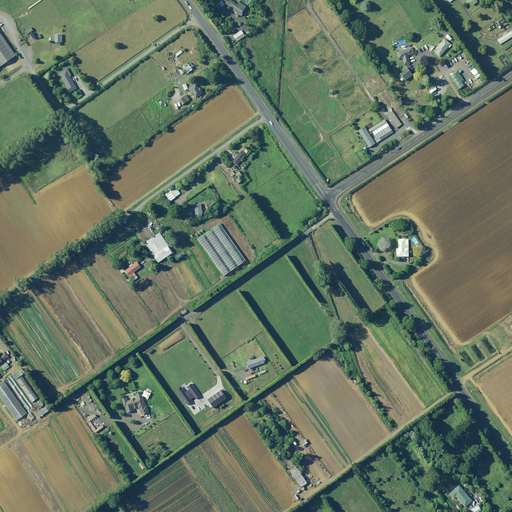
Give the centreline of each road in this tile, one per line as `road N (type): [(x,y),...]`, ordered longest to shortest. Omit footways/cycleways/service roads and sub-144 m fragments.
road 1 (tertiary): [(511,460),(326,198)]
road 2 (tertiary): [(326,198),(187,0)]
road 3 (tertiary): [(511,77),(326,198)]
